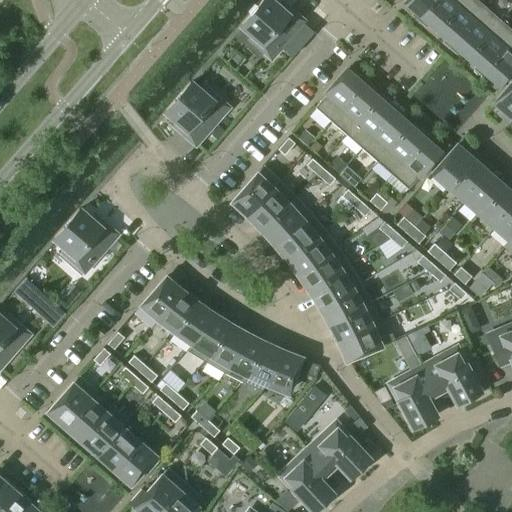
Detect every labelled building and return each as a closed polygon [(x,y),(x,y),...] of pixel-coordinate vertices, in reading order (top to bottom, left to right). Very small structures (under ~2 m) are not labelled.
[(270,0),(260,0),(241,23),(256,36),(252,40),(270,56),(301,20),(290,10),(286,13),(270,0)] [(418,19),(435,0),(407,0),(405,2),(415,10),(412,14),(418,19)] [(428,22),(437,30),(462,0),(435,0),(418,19),(425,25),(428,22)] [(442,40),(449,46),(485,6),(478,0),(462,0),(437,30),(445,37),(442,40)] [(500,19),(485,6),(449,46),(456,52),(459,49),(467,57),(500,19)] [(473,67),(480,73),(511,36),(511,29),(500,19),(467,57),(476,64),(473,67)] [(511,36),(480,73),(487,79),(489,76),(499,84),(511,68),(511,36)] [(330,120),(366,79),(359,74),(356,77),(347,69),(314,106),(330,120)] [(330,120),(345,133),(378,96),(370,89),(373,86),(366,79),(330,120)] [(510,116),(511,113),(511,80),(494,102),(510,116)] [(205,95),(190,81),(165,109),(186,128),(183,131),(194,142),(226,106),(208,91),(205,95)] [(345,133),(361,147),(396,106),(390,101),(387,104),(378,96),(345,133)] [(361,147),(376,160),(409,123),(400,116),(403,112),(396,106),(361,147)] [(376,160),(391,174),(427,133),(420,127),(417,131),(409,123),(376,160)] [(303,131),(297,137),(307,145),(312,138),(303,131)] [(427,133),(391,174),(407,188),(440,151),(431,143),(434,139),(427,133)] [(287,137),(277,148),(284,154),(294,142),(287,137)] [(309,146),(316,152),(321,146),(314,139),(309,146)] [(448,186),(473,158),(457,144),(432,172),(448,186)] [(329,164),(338,172),(346,163),(336,155),(329,164)] [(317,175),(323,168),(311,158),(305,165),(317,175)] [(448,186),(463,199),(488,171),(473,158),(448,186)] [(346,165),(339,173),(346,180),(353,172),(346,165)] [(334,178),(323,168),(317,175),(328,184),(334,178)] [(463,199),(479,213),(503,185),(488,171),(463,199)] [(255,174),(232,199),(238,204),(247,213),(271,188),(266,183),(255,174)] [(479,213),(494,226),(511,205),(511,191),(503,185),(479,213)] [(257,222),(261,227),(286,203),(276,193),(271,188),(247,213),(257,222)] [(353,205),(358,199),(347,188),(341,195),(353,205)] [(375,192),(369,199),(379,209),(386,202),(375,192)] [(370,209),(358,199),(353,205),(364,215),(370,209)] [(266,232),(274,242),(300,219),(291,209),(286,203),(261,227),(266,232)] [(511,236),(511,205),(494,226),(508,238),(503,244),(504,246),(511,236)] [(78,208),(54,236),(69,249),(66,253),(83,269),(115,233),(103,223),(99,227),(78,208)] [(407,233),(413,225),(403,216),(396,224),(407,233)] [(451,216),(437,232),(447,240),(461,224),(451,216)] [(420,218),(413,225),(423,233),(429,226),(420,218)] [(283,252),(287,257),(314,235),(305,224),(300,219),(274,242),(283,252)] [(389,238),(395,231),(383,221),(378,227),(389,238)] [(423,233),(413,225),(407,233),(417,242),(424,235),(423,233)] [(406,240),(395,231),(389,238),(400,247),(406,240)] [(291,262),(299,272),(326,252),(318,241),(314,235),(287,257),(291,262)] [(437,260),(444,252),(450,245),(441,237),(435,244),(433,243),(426,250),(437,260)] [(302,278),(310,288),(338,270),(334,264),(326,252),(299,272),(302,278)] [(455,262),(444,252),(437,260),(448,269),(455,262)] [(428,271),(433,265),(422,255),(416,261),(428,271)] [(349,263),(310,288),(320,305),(360,281),(349,263)] [(445,274),(433,265),(428,271),(439,281),(445,274)] [(460,266),(453,274),(463,283),(470,275),(460,266)] [(164,277),(141,303),(153,312),(158,317),(180,290),(175,286),(164,277)] [(478,277),(468,287),(476,294),(485,283),(478,277)] [(360,281),(320,305),(330,322),(360,306),(371,301),(360,281)] [(453,282),(448,289),(459,298),(465,292),(453,282)] [(169,325),(175,329),(195,302),(185,294),(180,290),(158,317),(169,325)] [(181,334),(192,342),(212,313),(206,309),(195,302),(175,329),(181,334)] [(469,305),(457,310),(461,322),(474,317),(469,305)] [(333,328),(338,340),(369,325),(366,319),(360,306),(330,322),(333,328)] [(187,350),(204,360),(211,353),(228,323),(220,318),(212,313),(192,342),(187,350)] [(5,322),(0,317),(0,363),(27,333),(9,318),(5,322)] [(239,330),(228,323),(211,353),(204,360),(222,371),(229,363),(245,333),(239,330)] [(511,324),(487,335),(498,361),(510,356),(511,359),(511,324)] [(341,346),(347,358),(378,345),(375,339),(369,325),(338,340),(341,346)] [(117,331),(107,343),(113,348),(124,337),(117,331)] [(263,342),(245,333),(229,363),(222,371),(241,380),(248,373),(263,342)] [(265,381),(267,382),(281,350),(275,347),(263,342),(248,373),(241,380),(260,390),(265,381)] [(103,347),(93,359),(99,364),(109,353),(103,347)] [(423,365),(436,390),(448,384),(457,402),(478,390),(455,348),(423,365)] [(288,390),(300,358),(287,353),(281,350),(267,382),(274,385),(288,390)] [(139,370),(145,364),(133,354),(128,360),(139,370)] [(307,360),(302,372),(314,377),(319,365),(307,360)] [(156,375),(145,364),(139,370),(151,381),(156,375)] [(424,396),(436,390),(423,365),(390,383),(413,426),(434,414),(424,396)] [(130,383),(136,376),(124,366),(119,372),(130,383)] [(169,369),(155,385),(159,389),(165,382),(176,392),(184,382),(169,369)] [(54,417),(64,426),(90,396),(91,398),(95,392),(77,376),(48,409),(55,416),(54,417)] [(147,386),(136,376),(130,383),(142,393),(147,386)] [(170,398),(176,392),(165,382),(159,389),(170,398)] [(384,385),(373,391),(380,403),(390,398),(384,385)] [(188,402),(176,392),(170,398),(182,409),(188,402)] [(163,411),(168,405),(157,395),(151,401),(163,411)] [(70,432),(80,440),(106,411),(105,410),(91,398),(90,396),(64,426),(66,425),(72,430),(70,432)] [(86,446),(96,454),(120,427),(121,427),(127,420),(109,404),(105,410),(106,411),(80,440),(80,441),(82,439),(88,444),(86,446)] [(180,415),(168,405),(163,411),(174,421),(180,415)] [(201,426),(207,419),(196,409),(190,416),(201,426)] [(219,430),(207,419),(201,426),(213,436),(219,430)] [(307,449),(326,469),(336,460),(350,475),(367,458),(334,423),(307,449)] [(136,441),(121,427),(120,427),(96,454),(96,455),(98,453),(104,458),(102,460),(112,469),(136,441)] [(211,453),(216,447),(205,437),(199,443),(211,453)] [(227,437),(221,443),(233,453),(238,447),(227,437)] [(157,459),(136,441),(112,469),(113,469),(114,467),(131,482),(143,468),(146,471),(157,459)] [(317,478),(326,469),(307,449),(280,474),(313,509),(331,493),(317,478)] [(158,511),(184,484),(166,468),(144,493),(141,490),(131,501),(143,511),(158,511)] [(0,498),(11,486),(1,478),(0,478),(0,498)] [(184,484),(158,511),(196,511),(199,510),(195,506),(201,500),(184,484)] [(0,511),(16,511),(27,500),(17,492),(16,494),(10,488),(11,486),(0,498),(0,511)] [(286,489),(274,500),(287,510),(298,500),(286,489)] [(40,511),(34,506),(32,508),(26,503),(28,501),(27,500),(16,511),(40,511)] [(271,503),(264,511),(284,511),(285,511),(271,503)]
